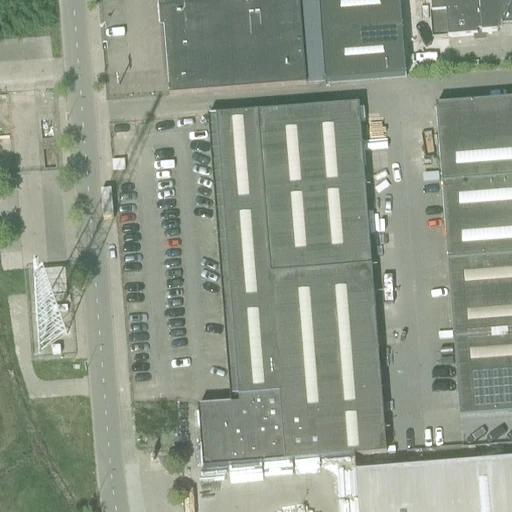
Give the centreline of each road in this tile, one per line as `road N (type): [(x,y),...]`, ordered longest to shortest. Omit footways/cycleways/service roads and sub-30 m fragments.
road 1 (unclassified): [(114,511),(72,0)]
road 2 (unknown): [(511,76),(455,77),(394,101),(403,200)]
